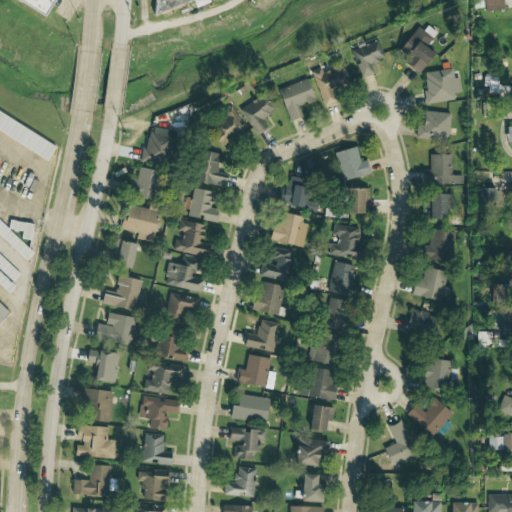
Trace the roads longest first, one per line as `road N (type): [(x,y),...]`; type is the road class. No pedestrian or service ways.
road 1 (residential): [(320,138),(380,121),(398,145),(405,185),(403,234),(364,380),(347,511)]
road 2 (residential): [(197,511),(215,362),(255,183),(272,159),(320,138)]
road 3 (tertiary): [(42,511),(51,392),(110,114)]
road 4 (tertiary): [(81,111),(40,283),(16,466)]
